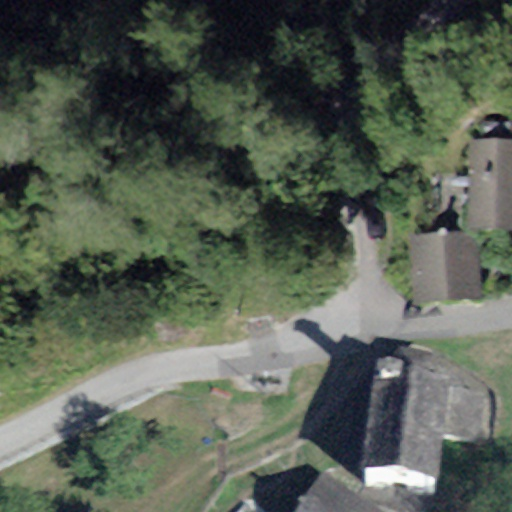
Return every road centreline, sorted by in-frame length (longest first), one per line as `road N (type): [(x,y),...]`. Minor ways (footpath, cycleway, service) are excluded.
road 1 (residential): [(0,446),(141,377),(369,329)]
road 2 (residential): [(451,0),(372,67),(354,94),(347,140),(369,329)]
road 3 (track): [(286,431),(206,467),(169,511)]
road 4 (residential): [(511,315),(369,329)]
road 5 (track): [(369,329),(333,389),(286,431)]
